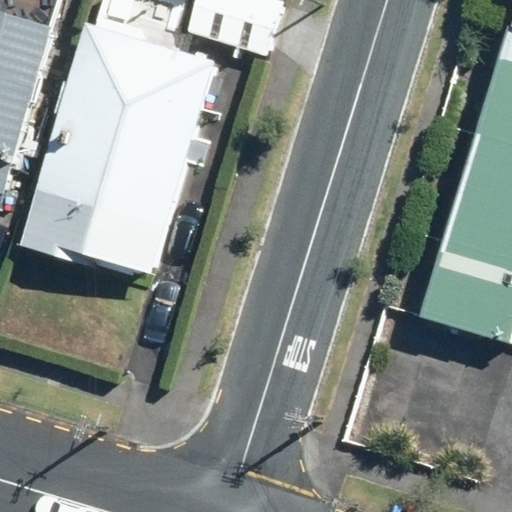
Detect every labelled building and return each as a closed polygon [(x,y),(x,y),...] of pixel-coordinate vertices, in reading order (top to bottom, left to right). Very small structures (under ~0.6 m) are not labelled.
[(284,2),(276,0),(197,0),(188,32),(268,56),(284,2)] [(0,192),(48,28),(0,13),(0,192)] [(194,136),(217,61),(84,22),(18,245),(94,268),(96,259),(153,275),(186,164),(194,136)] [(511,34),(423,314),(511,343),(511,34)] [(194,136),(186,164),(205,170),(214,142),(194,136)]
